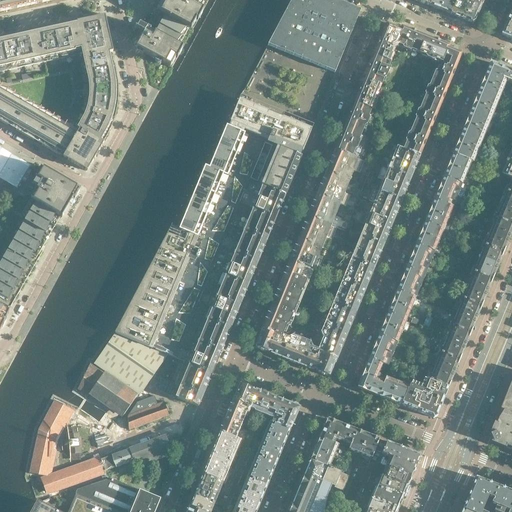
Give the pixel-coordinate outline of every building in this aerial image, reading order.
[(0,0),(0,71),(110,48),(107,32),(101,34),(93,0),(0,0)] [(199,9),(203,0),(161,0),(156,11),(188,29),(190,30),(195,20),(197,21),(203,11),(199,9)] [(334,73),(360,11),(332,0),(291,0),(267,46),(334,73)] [(439,11),(443,0),(431,0),(429,6),(439,11)] [(450,15),(455,0),(443,0),(439,11),(450,15)] [(462,20),(468,3),(470,3),(471,0),(469,0),(462,0),(461,0),(455,0),(450,15),(462,20)] [(474,22),(481,5),(471,0),(470,3),(468,3),(462,20),(471,23),(474,22)] [(179,47),(188,29),(156,11),(143,34),(138,44),(135,49),(140,51),(170,68),(175,58),(176,59),(182,49),(179,47)] [(396,45),(396,39),(392,37),(395,28),(387,25),(373,57),(390,64),(393,56),(392,56),(393,52),(389,50),(391,47),(395,45),(396,45)] [(511,39),(511,27),(505,25),(501,35),(511,39)] [(418,54),(425,37),(401,27),(400,30),(395,28),(392,37),(396,39),(396,45),(403,48),(403,50),(409,52),(410,51),(418,54)] [(453,51),(448,49),(449,46),(425,37),(418,54),(425,57),(426,59),(431,61),(433,60),(439,63),(444,58),(449,60),(453,51)] [(448,87),(461,54),(453,51),(449,60),(444,58),(439,63),(441,63),(443,67),(441,70),(437,69),(435,74),(434,73),(431,80),(448,87)] [(388,73),(386,72),(390,64),(373,57),(364,80),(380,87),(383,79),(385,79),(388,73)] [(511,71),(490,63),(486,72),(505,80),(511,83),(511,84),(511,87),(511,86),(511,71)] [(497,101),(505,80),(486,72),(477,93),(497,101)] [(116,74),(90,80),(90,84),(90,85),(91,86),(91,87),(91,88),(91,89),(91,90),(91,92),(91,93),(91,94),(91,95),(91,96),(91,97),(91,98),(91,99),(90,99),(90,100),(90,101),(117,105),(117,104),(117,103),(118,103),(118,102),(118,101),(118,100),(118,99),(118,98),(118,97),(118,95),(118,93),(118,91),(118,89),(118,88),(118,86),(118,85),(118,83),(117,82),(117,81),(116,74)] [(378,97),(377,95),(380,87),(364,80),(354,104),(371,110),(374,102),(376,102),(378,97)] [(438,110),(448,87),(431,80),(428,88),(426,88),(424,94),(425,95),(422,103),(438,110)] [(0,121),(86,171),(87,172),(103,143),(80,129),(79,130),(0,83),(0,121)] [(493,111),(497,101),(477,93),(473,103),(493,111)] [(239,100),(229,122),(230,122),(280,143),(302,152),(311,130),(239,100)] [(117,106),(117,105),(90,101),(90,102),(90,103),(90,105),(89,106),(89,108),(89,109),(88,111),(88,112),(87,113),(87,114),(87,115),(86,115),(86,116),(86,117),(85,118),(85,119),(85,120),(84,120),(84,121),(83,122),(83,123),(79,129),(80,129),(103,143),(107,136),(107,135),(108,133),(109,132),(110,130),(110,129),(111,127),(111,126),(112,125),(113,123),(113,122),(114,120),(114,119),(115,117),(115,115),(116,113),(116,111),(116,110),(117,108),(117,107),(117,106)] [(429,133),(438,110),(422,103),(419,111),(417,112),(414,117),(416,119),(412,127),(429,133)] [(488,122),(493,111),(473,103),(469,114),(488,122)] [(368,120),(367,118),(371,110),(354,104),(345,127),(361,134),(364,126),(366,125),(368,120)] [(480,142),(488,122),(469,114),(460,134),(480,142)] [(244,134),(228,127),(226,126),(221,137),(240,144),(244,134)] [(359,143),(358,142),(361,134),(345,127),(335,150),(351,157),(355,149),(357,149),(359,143)] [(419,157),(429,133),(412,127),(409,135),(407,135),(405,140),(406,142),(403,150),(419,157)] [(471,163),(480,142),(460,134),(452,155),(471,163)] [(235,155),(240,144),(221,137),(217,147),(235,155)] [(419,157),(403,150),(387,144),(385,149),(392,152),(389,158),(394,159),(414,168),(419,157)] [(260,174),(256,184),(263,187),(284,195),(288,186),(300,157),(300,156),(299,156),(280,148),(272,145),(268,155),(264,164),(260,174)] [(217,147),(213,158),(231,165),(235,155),(217,147)] [(30,166),(0,149),(0,179),(17,189),(21,181),(24,183),(25,181),(22,180),(30,166)] [(335,150),(331,162),(351,170),(359,173),(363,162),(356,159),(351,157),(335,150)] [(388,157),(377,153),(376,157),(379,158),(386,161),(388,157)] [(467,174),(471,163),(452,155),(448,166),(467,174)] [(410,179),(414,168),(394,159),(389,170),(410,179)] [(206,307),(211,295),(215,284),(220,273),(248,285),(268,234),(284,195),(237,176),(241,167),(227,161),(223,170),(205,163),(193,193),(192,193),(176,222),(175,228),(172,227),(115,334),(167,355),(168,355),(211,374),(230,329),(202,318),(206,307)] [(347,181),(351,170),(331,162),(326,173),(347,181)] [(0,295),(0,264),(41,193),(38,191),(43,183),(37,179),(43,169),(35,164),(25,181),(24,183),(21,181),(17,189),(0,179),(0,190),(12,198),(0,217),(0,317),(3,319),(5,320),(9,312),(9,311),(8,311),(13,303),(0,295)] [(511,165),(507,164),(505,171),(503,170),(501,175),(511,179),(511,165)] [(462,185),(467,174),(448,166),(443,177),(459,184),(462,185)] [(38,255),(60,217),(61,218),(72,200),(74,201),(80,190),(43,169),(37,179),(43,183),(38,191),(41,193),(0,264),(0,295),(13,303),(40,256),(38,255)] [(405,190),(410,179),(389,170),(385,181),(405,190)] [(342,192),(347,181),(326,173),(321,184),(342,192)] [(457,188),(459,184),(443,177),(438,188),(458,196),(461,190),(457,188)] [(401,201),(405,190),(385,181),(380,193),(401,201)] [(511,195),(511,181),(509,189),(505,187),(503,191),(511,195)] [(338,203),(342,192),(321,184),(317,195),(338,203)] [(455,203),(458,196),(438,188),(434,199),(450,206),(452,201),(455,203)] [(371,189),(366,200),(375,204),(396,212),(401,201),(380,193),(371,189)] [(511,210),(511,195),(503,191),(501,196),(506,197),(502,206),(511,210)] [(333,215),(338,203),(317,195),(312,206),(333,215)] [(354,211),(358,201),(358,199),(353,197),(349,209),(354,211)] [(449,218),(453,207),(450,206),(434,199),(429,210),(449,218)] [(392,223),(396,212),(375,204),(371,215),(392,223)] [(329,226),(333,215),(312,206),(308,217),(329,226)] [(511,226),(511,210),(502,206),(498,216),(494,214),(492,218),(511,226)] [(349,221),(350,219),(352,216),(354,211),(349,209),(344,219),(349,221)] [(444,230),(449,218),(429,210),(425,222),(444,230)] [(387,234),(392,223),(371,215),(366,226),(387,234)] [(305,223),(303,228),(324,237),(331,240),(336,229),(329,226),(308,217),(305,223)] [(508,240),(511,230),(511,226),(492,218),(491,222),(495,224),(491,233),(508,240)] [(345,232),(349,223),(349,221),(344,219),(340,230),(345,232)] [(440,241),(444,230),(425,222),(420,233),(440,241)] [(383,246),(387,234),(366,226),(362,237),(383,246)] [(301,234),(299,240),(320,248),(327,251),(331,240),(324,237),(303,228),(301,234)] [(342,240),(343,238),(345,232),(340,230),(337,238),(342,240)] [(435,252),(440,241),(420,233),(416,244),(431,250),(435,252)] [(503,253),(508,240),(491,233),(487,242),(483,241),(481,245),(503,253)] [(378,257),(383,246),(362,237),(357,248),(378,257)] [(296,245),(294,251),(315,259),(322,262),(327,251),(320,248),(299,240),(296,245)] [(430,255),(431,250),(416,244),(411,255),(431,263),(433,256),(430,255)] [(497,267),(503,253),(481,245),(480,249),(484,251),(480,260),(497,267)] [(374,268),(378,257),(357,248),(353,259),(374,268)] [(294,251),(290,262),(310,270),(318,273),(322,262),(315,259),(294,251)] [(428,269),(431,263),(411,255),(407,266),(422,272),(424,268),(428,269)] [(369,279),(374,268),(353,259),(348,270),(369,279)] [(492,280),(497,267),(480,260),(476,269),(472,267),(471,271),(492,280)] [(306,281),(310,270),(290,262),(285,273),(306,281)] [(420,277),(422,272),(407,266),(402,277),(422,285),(424,279),(420,277)] [(365,290),(369,279),(348,270),(344,281),(365,290)] [(486,293),(492,280),(471,271),(469,276),(473,277),(469,286),(486,293)] [(301,292),(306,281),(285,273),(281,284),(301,292)] [(227,276),(222,287),(243,296),(246,289),(248,285),(227,276)] [(419,292),(422,285),(402,277),(398,288),(413,295),(415,290),(419,292)] [(360,301),(365,290),(344,281),(339,293),(360,301)] [(297,304),(301,292),(281,284),(276,295),(297,304)] [(481,307),(486,293),(469,286),(466,296),(461,294),(460,298),(481,307)] [(222,287),(218,298),(239,307),(240,302),(243,296),(222,287)] [(412,307),(417,296),(413,295),(398,288),(393,299),(412,307)] [(355,312),(360,301),(339,293),(335,304),(355,312)] [(292,315),(297,304),(276,295),(271,306),(292,315)] [(218,298),(213,309),(234,318),(235,315),(239,307),(218,298)] [(476,320),(481,307),(460,298),(458,302),(462,304),(458,313),(476,320)] [(408,318),(412,307),(393,299),(388,310),(408,318)] [(351,323),(355,312),(335,304),(330,315),(351,323)] [(288,325),(292,315),(271,306),(267,317),(287,325),(288,325)] [(213,309),(206,307),(202,318),(230,329),(234,318),(213,309)] [(403,329),(408,318),(388,310),(384,322),(403,329)] [(470,333),(476,320),(458,313),(455,322),(451,320),(449,325),(470,333)] [(346,334),(351,323),(330,315),(325,326),(346,334)] [(280,336),(284,325),(286,326),(287,325),(267,317),(262,329),(279,336),(280,336)] [(399,341),(403,329),(384,322),(379,333),(395,339),(399,341)] [(465,347),(470,333),(449,325),(447,329),(451,331),(448,340),(465,347)] [(341,348),(346,334),(325,326),(321,338),(321,339),(341,348)] [(269,353),(273,341),(277,342),(279,338),(281,337),(280,337),(280,336),(279,336),(262,329),(255,347),(269,353)] [(393,344),(395,339),(379,333),(375,344),(394,352),(397,345),(393,344)] [(140,397),(167,355),(151,349),(115,334),(112,339),(106,345),(93,364),(137,394),(140,397)] [(281,358),(289,337),(287,338),(287,339),(281,337),(279,338),(277,342),(273,341),(269,353),(281,358)] [(292,362),(300,341),(290,337),(289,337),(281,358),(292,362)] [(336,360),(341,348),(321,339),(322,340),(323,341),(319,351),(319,353),(336,360)] [(459,360),(465,347),(448,340),(444,349),(440,347),(438,351),(459,360)] [(303,367),(311,346),(311,345),(300,341),(292,362),(303,367)] [(392,358),(394,352),(375,344),(370,355),(386,361),(388,357),(392,358)] [(320,359),(316,358),(318,353),(317,351),(311,349),(312,348),(311,346),(303,367),(315,371),(320,359)] [(329,377),(336,360),(319,353),(319,351),(319,352),(318,352),(318,351),(317,351),(318,353),(316,358),(320,359),(315,371),(329,377)] [(454,373),(459,360),(438,351),(436,356),(440,357),(437,366),(454,373)] [(202,396),(211,374),(184,362),(168,355),(159,378),(163,380),(174,384),(202,396)] [(377,374),(380,364),(384,366),(386,361),(370,355),(363,372),(379,378),(380,375),(377,374)] [(137,394),(93,364),(92,365),(90,364),(78,388),(89,395),(91,391),(124,414),(134,399),(134,398),(137,394)] [(448,387),(454,373),(437,366),(433,376),(429,374),(427,378),(448,387)] [(383,380),(379,378),(363,372),(357,388),(376,396),(383,380)] [(388,401),(396,381),(384,377),(383,380),(376,396),(388,401)] [(438,412),(448,387),(427,378),(423,389),(409,383),(408,386),(400,406),(401,406),(427,416),(433,418),(436,417),(438,412)] [(202,396),(174,384),(163,380),(158,391),(198,407),(202,396)] [(400,406),(408,386),(396,381),(388,401),(400,406)] [(246,402),(251,389),(239,384),(233,400),(248,406),(249,403),(246,402)] [(511,387),(492,438),(493,438),(493,439),(494,440),(494,441),(495,442),(495,443),(511,449),(511,387)] [(256,412),(263,394),(251,389),(246,402),(249,403),(248,406),(247,408),(256,412)] [(268,416),(275,398),(263,394),(256,412),(268,416)] [(281,418),(287,403),(275,398),(268,416),(274,419),(275,416),(281,418)] [(244,417),(247,408),(248,406),(233,400),(228,411),(244,417)] [(51,474),(58,440),(74,411),(55,401),(39,430),(31,467),(30,474),(43,476),(39,478),(46,495),(71,486),(104,472),(104,471),(115,466),(111,456),(100,460),(99,457),(94,458),(92,459),(51,474)] [(128,415),(127,417),(128,430),(169,415),(164,402),(157,405),(128,415)] [(288,435),(299,408),(287,403),(281,418),(275,416),(274,419),(270,428),(288,435)] [(239,428),(244,417),(228,411),(224,421),(239,428)] [(258,425),(260,420),(251,416),(250,419),(255,421),(254,423),(258,425)] [(335,439),(341,425),(336,423),(329,420),(327,419),(324,426),(319,438),(334,444),(335,439)] [(259,435),(264,421),(260,420),(258,425),(256,429),(254,434),(259,435)] [(235,438),(239,428),(224,421),(220,432),(235,438)] [(350,445),(356,431),(341,425),(335,439),(350,445)] [(283,445),(288,435),(270,428),(266,438),(283,445)] [(359,454),(367,435),(356,431),(350,445),(348,450),(359,454)] [(234,450),(239,440),(235,438),(220,432),(215,443),(234,450)] [(254,446),(259,435),(254,434),(252,438),(250,444),(254,446)] [(82,449),(81,438),(78,439),(78,435),(66,437),(66,439),(64,446),(67,450),(69,455),(81,450),(81,449),(82,449)] [(370,459),(378,440),(378,439),(367,435),(359,454),(370,459)] [(171,453),(165,436),(129,450),(129,451),(126,452),(129,461),(133,459),(135,466),(171,453)] [(279,456),(283,445),(266,438),(261,449),(279,456)] [(333,458),(338,446),(334,444),(319,438),(314,450),(333,458)] [(380,457),(382,453),(386,443),(378,440),(370,459),(365,472),(370,474),(373,475),(377,464),(380,457)] [(392,458),(397,447),(390,444),(386,442),(386,443),(382,453),(392,457),(392,458)] [(230,461),(234,450),(215,443),(211,453),(230,461)] [(246,455),(250,444),(246,443),(242,453),(246,455)] [(250,456),(254,446),(250,444),(246,455),(250,456)] [(419,458),(418,455),(417,455),(403,449),(397,447),(392,458),(415,467),(417,464),(417,463),(419,458)] [(275,466),(279,456),(261,449),(257,459),(275,466)] [(328,471),(333,458),(314,450),(309,463),(328,471)] [(129,461),(126,452),(126,451),(111,456),(115,466),(116,468),(130,463),(129,461)] [(226,472),(230,461),(211,453),(206,464),(226,472)] [(241,466),(246,455),(242,453),(237,464),(241,466)] [(246,467),(250,456),(246,455),(241,466),(246,467)] [(385,467),(387,461),(380,457),(377,464),(385,467)] [(415,467),(392,458),(392,457),(387,468),(411,478),(415,467)] [(270,477),(275,466),(257,459),(253,470),(270,477)] [(320,511),(312,509),(317,499),(315,498),(316,494),(325,498),(329,487),(343,493),(349,479),(328,471),(309,463),(305,473),(303,477),(299,487),(297,491),(293,501),(292,505),(288,511),(320,511)] [(221,482),(226,472),(206,464),(202,475),(221,482)] [(237,476),(241,466),(237,464),(233,475),(237,476)] [(241,478),(246,467),(241,466),(237,476),(241,478)] [(406,489),(411,478),(387,468),(382,479),(406,489)] [(266,488),(270,477),(253,470),(248,481),(266,488)] [(366,485),(370,474),(365,472),(360,483),(366,485)] [(217,493),(221,482),(202,475),(198,486),(217,493)] [(233,487),(237,476),(233,475),(228,485),(233,487)] [(237,489),(241,478),(237,476),(233,487),(237,489)] [(406,489),(382,479),(380,478),(375,489),(384,493),(385,491),(390,493),(389,495),(402,500),(406,489)] [(494,498),(498,487),(475,478),(471,489),(488,495),(494,498)] [(77,490),(75,495),(117,511),(154,511),(160,499),(111,479),(77,490)] [(262,499),(266,488),(248,481),(244,492),(262,499)] [(361,496),(366,485),(360,483),(356,494),(361,496)] [(228,498),(233,487),(228,485),(224,496),(228,498)] [(212,504),(217,493),(198,486),(193,496),(212,504)] [(232,499),(237,489),(233,487),(228,498),(232,499)] [(496,511),(498,511),(507,490),(498,487),(494,498),(491,503),(497,506),(495,511),(496,511)] [(402,500),(389,495),(388,496),(383,495),(384,493),(375,489),(371,500),(397,511),(402,500)] [(483,507),(488,495),(471,489),(466,500),(483,507)] [(509,511),(511,504),(511,492),(507,490),(498,511),(502,511),(504,508),(509,511)] [(257,509),(262,499),(244,492),(240,502),(257,509)] [(364,497),(361,496),(356,494),(351,505),(357,507),(360,508),(364,497)] [(117,511),(75,495),(70,507),(67,511),(117,511)] [(203,511),(209,511),(212,504),(193,496),(189,506),(203,511)] [(224,508),(228,498),(224,496),(220,507),(224,508)] [(228,510),(232,499),(228,498),(224,508),(228,510)] [(396,511),(397,511),(371,500),(366,511),(368,511),(396,511)] [(482,511),(481,511),(483,507),(466,500),(463,509),(469,511),(482,511)] [(58,511),(37,501),(30,511),(58,511)] [(256,511),(257,509),(240,502),(235,511),(256,511)]
